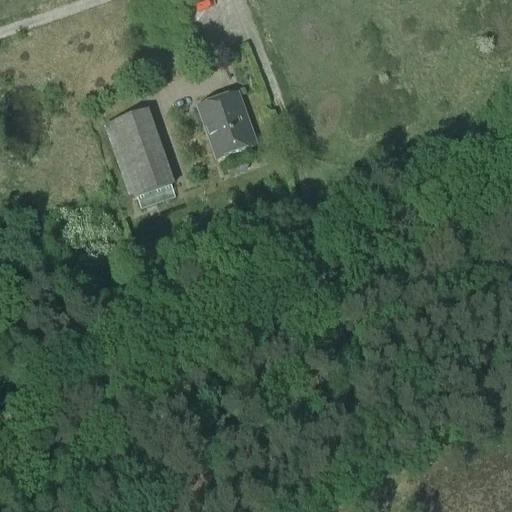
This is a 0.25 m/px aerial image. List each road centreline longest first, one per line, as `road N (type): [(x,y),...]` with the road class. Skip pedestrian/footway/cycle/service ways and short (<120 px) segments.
road 1 (track): [(186,511),(255,436),(321,306)]
road 2 (track): [(321,306),(302,185),(273,97)]
road 3 (track): [(321,306),(461,248),(511,239)]
